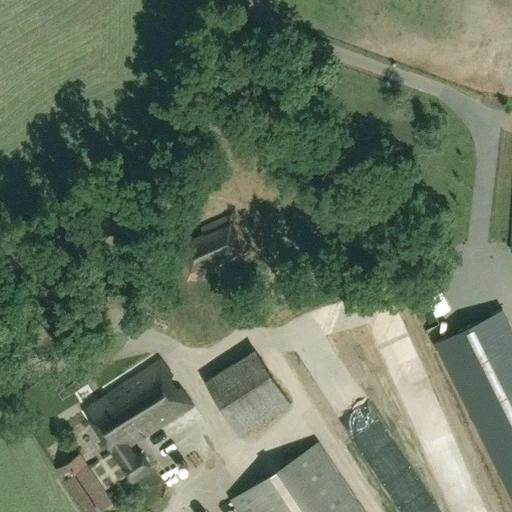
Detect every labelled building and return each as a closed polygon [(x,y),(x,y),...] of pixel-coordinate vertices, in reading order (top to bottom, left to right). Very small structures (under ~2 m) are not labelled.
[(469,208),(475,170),(460,168),(454,206),(469,208)] [(251,252),(233,214),(201,229),(204,234),(193,239),(190,234),(170,243),(187,281),(208,272),(205,266),(216,261),(219,267),(251,252)] [(511,327),(502,308),(435,342),(511,495),(511,327)] [(409,340),(406,323),(379,327),(381,344),(409,340)] [(372,397),(345,338),(305,356),(315,378),(326,373),(343,410),(372,397)] [(241,436),(291,403),(255,346),(204,380),(241,436)] [(407,407),(435,397),(421,357),(402,363),(397,349),(388,353),(407,407)] [(177,390),(169,377),(172,375),(162,360),(86,408),(131,480),(151,467),(141,452),(135,455),(129,445),(191,406),(180,388),(177,390)] [(173,426),(180,438),(207,424),(201,411),(173,426)] [(381,470),(389,464),(384,458),(397,448),(382,426),(360,441),(381,470)] [(240,511),(363,511),(317,442),(231,498),(240,511)] [(84,511),(118,511),(80,453),(57,468),(84,511)] [(456,511),(489,511),(466,455),(437,467),(456,511)] [(430,491),(411,497),(415,510),(434,504),(430,491)]
